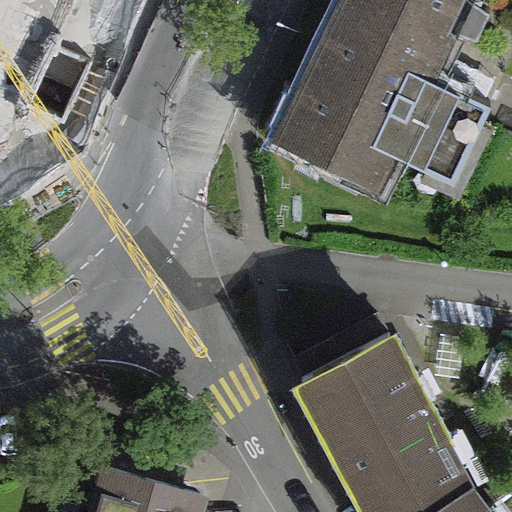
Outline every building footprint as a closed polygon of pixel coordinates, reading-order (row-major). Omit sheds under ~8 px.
[(102,0),(0,0),(0,163),(19,154),(45,126),(102,0)] [(434,84),(468,8),(448,0),(339,0),(270,155),(377,203),(393,168),(456,196),(494,110),(434,84)] [(448,0),(468,8),(472,0),(448,0)] [(359,511),(397,511),(458,471),(368,320),(276,374),(359,511)] [(99,464),(84,511),(195,511),(201,494),(99,464)] [(486,511),(458,471),(397,511),(486,511)]
